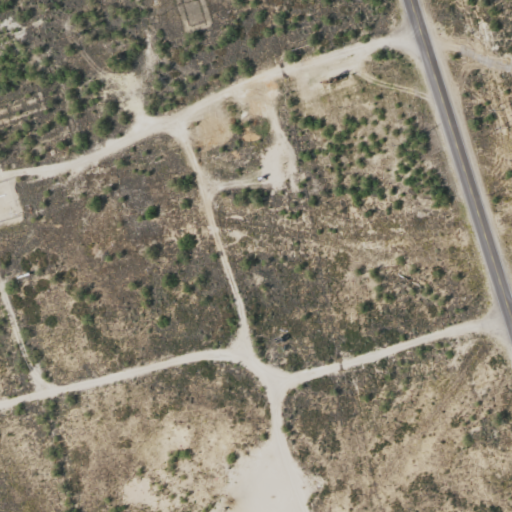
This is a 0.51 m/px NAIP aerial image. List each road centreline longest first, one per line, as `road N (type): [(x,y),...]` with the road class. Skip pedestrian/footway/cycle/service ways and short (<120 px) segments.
road 1 (track): [(162,0),(316,511)]
road 2 (secondary): [(413,0),(511,321)]
road 3 (track): [(278,395),(511,311)]
